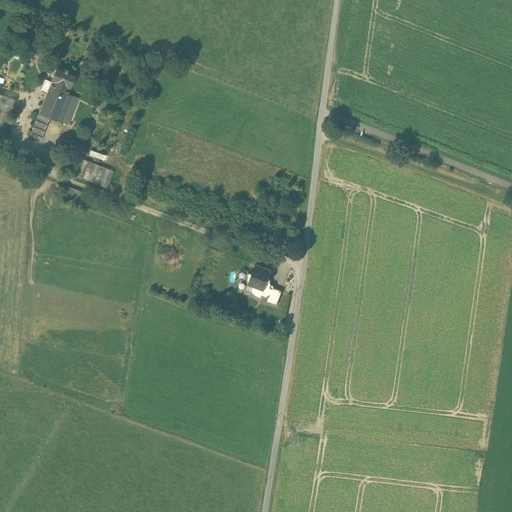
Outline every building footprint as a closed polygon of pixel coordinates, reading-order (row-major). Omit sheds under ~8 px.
[(76,73),(57,66),(51,81),(46,79),(42,89),(47,92),(48,90),(66,97),(67,93),(69,89),(70,89),(76,73)] [(66,97),(48,90),(47,92),(39,113),(48,117),(57,120),(66,97)] [(0,93),(0,108),(10,112),(15,99),(0,93)] [(66,97),(57,120),(64,123),(74,96),(67,93),(66,97)] [(100,94),(95,107),(103,111),(109,98),(100,94)] [(0,108),(0,143),(11,113),(10,112),(0,108)] [(48,117),(39,113),(32,130),(42,133),(48,117)] [(114,171),(76,156),(70,173),(107,188),(114,171)] [(272,271),(255,265),(252,274),(248,272),(247,280),(247,283),(252,285),(250,291),(254,295),(261,299),(262,296),(267,298),(266,301),(277,305),(282,291),(274,288),(274,285),(272,285),(270,281),(271,279),(269,277),(272,271)] [(231,307),(224,301),(217,308),(224,315),(231,307)] [(250,322),(254,313),(242,309),(238,318),(250,322)]
